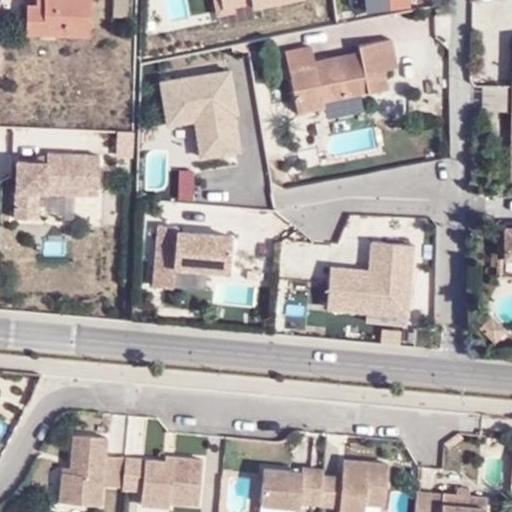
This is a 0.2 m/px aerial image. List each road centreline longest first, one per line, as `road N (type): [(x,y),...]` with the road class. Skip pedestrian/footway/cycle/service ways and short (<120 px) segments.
road 1 (residential): [(0,485),(58,398),(427,426)]
road 2 (unclassified): [(0,333),(455,382)]
road 3 (residential): [(455,382),(464,0)]
road 4 (unknown): [(462,163),(282,198)]
